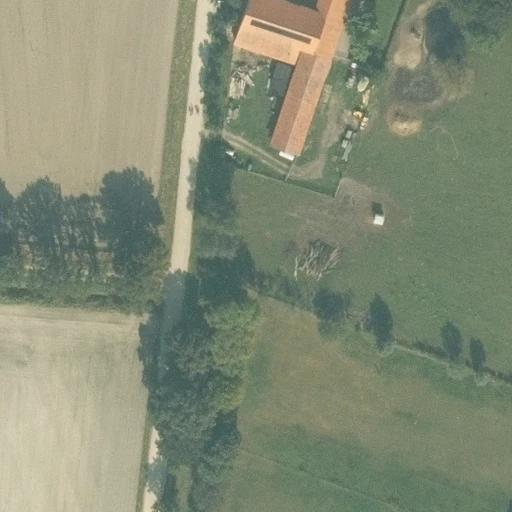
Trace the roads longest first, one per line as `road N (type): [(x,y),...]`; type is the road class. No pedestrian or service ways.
road 1 (track): [(206,0),(175,284)]
road 2 (track): [(175,284),(150,511)]
road 3 (track): [(0,270),(175,284)]
